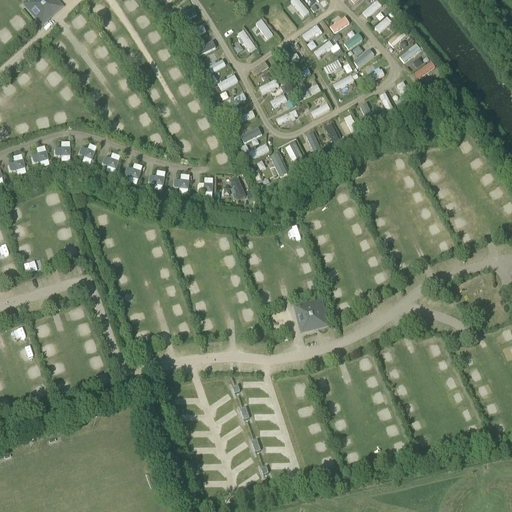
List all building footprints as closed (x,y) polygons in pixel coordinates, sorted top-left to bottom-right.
[(41,28),(63,9),(55,0),(27,0),(21,6),(41,28)] [(189,0),(176,0),(165,6),(169,13),(190,1),(189,0)] [(298,0),(294,4),(300,11),(298,12),(306,22),(314,15),(301,0),(298,0)] [(371,22),(386,9),(381,3),(366,15),(371,22)] [(181,22),(199,12),(194,4),(177,14),(181,22)] [(284,13),(277,19),(289,32),(296,26),(284,13)] [(333,31),(339,38),(355,27),(350,19),(333,31)] [(382,36),(397,27),(392,20),(378,29),(382,36)] [(268,23),(260,30),(275,47),(282,40),(268,23)] [(248,30),(253,36),(258,32),(253,26),(248,30)] [(311,45),(325,35),(320,28),(306,38),(311,45)] [(392,44),(398,51),(412,37),(407,31),(392,44)] [(361,32),(346,42),(353,52),(368,42),(361,32)] [(249,33),(242,36),(252,55),(259,52),(249,33)] [(198,44),(201,50),(209,46),(206,40),(198,44)] [(322,61),(337,50),(333,43),(317,55),(322,61)] [(417,45),(402,60),(409,67),(424,52),(417,45)] [(203,60),(220,52),(217,47),(200,55),(203,60)] [(358,65),(363,71),(377,58),(372,52),(358,65)] [(285,66),(288,72),(304,62),(300,56),(285,66)] [(214,78),(232,70),(228,62),(211,70),(214,78)] [(331,78),(346,72),(342,63),(328,69),(331,78)] [(423,82),(439,69),(435,64),(419,77),(423,82)] [(258,83),(273,72),(269,65),(253,77),(258,83)] [(302,85),(315,78),(312,72),(299,79),(302,85)] [(443,87),(448,83),(441,75),(436,79),(443,87)] [(238,78),(222,88),(226,95),(242,86),(238,78)] [(337,86),(340,93),(358,86),(356,80),(337,86)] [(308,103),(325,96),(322,89),(305,95),(308,103)] [(248,97),(229,104),(232,111),(251,104),(248,97)] [(278,113),(292,105),(288,98),(274,105),(278,113)] [(315,115),(318,121),(335,114),(333,108),(315,115)] [(243,127),(259,122),(256,114),(240,119),(243,127)] [(298,114),(283,122),(287,128),(302,120),(298,114)] [(332,136),(341,134),(339,125),(330,127),(332,136)] [(250,146),(269,139),(266,131),(247,138),(250,146)] [(61,163),(70,163),(70,143),(61,143),(61,149),(55,149),(55,157),(61,157),(61,163)] [(82,164),(90,167),(97,148),(89,146),(87,151),(81,148),(78,156),(84,158),(82,164)] [(41,168),(50,166),(44,147),(36,150),(38,155),(32,157),(34,164),(40,163),(41,168)] [(261,162),(274,155),(270,148),(257,155),(261,162)] [(105,172),(113,175),(120,157),(112,154),(110,159),(104,157),(101,165),(107,167),(105,172)] [(18,177),(27,174),(21,156),(13,158),(15,163),(9,165),(11,173),(17,171),(18,177)] [(286,181),(294,176),(282,157),(274,162),(286,181)] [(127,183),(135,186),(142,167),(134,165),(132,170),(126,168),(124,175),(129,177),(127,183)] [(153,191),(162,192),(165,173),(156,172),(155,177),(149,176),(148,184),(154,185),(153,191)] [(178,195),(187,196),(189,177),(181,176),(180,181),(174,180),(173,188),(179,189),(178,195)] [(244,179),(235,180),(239,202),(248,200),(244,179)] [(202,199),(211,199),(212,180),(204,180),(203,185),(197,185),(197,193),(203,193),(202,199)] [(306,333),(328,328),(322,305),(316,302),(294,308),(300,330),(306,333)]
